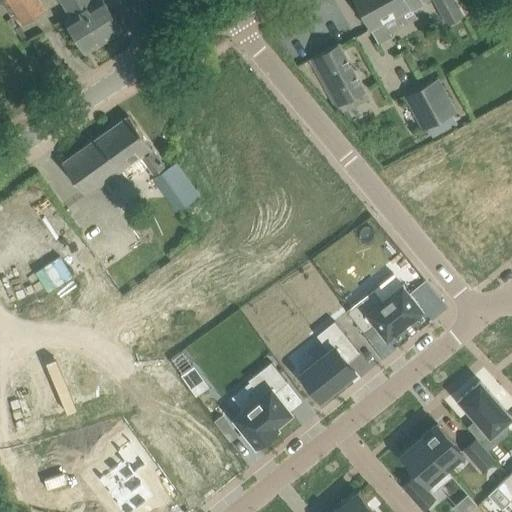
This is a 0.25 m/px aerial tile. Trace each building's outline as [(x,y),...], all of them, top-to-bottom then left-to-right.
[(36,0),(8,0),(23,24),(43,10),(36,0)] [(84,53),(103,41),(76,0),(59,0),(70,17),(63,20),(84,53)] [(76,0),(103,41),(122,29),(103,0),(95,0),(76,0)] [(354,0),(370,28),(377,42),(390,35),(388,33),(383,22),(411,7),(423,0),(433,0),(447,24),(462,16),(453,0),(354,0)] [(338,43),(309,58),(336,106),(344,102),(349,110),(368,99),(364,91),(338,43)] [(404,96),(422,130),(454,112),(436,79),(404,96)] [(128,115),(61,162),(84,195),(104,181),(111,191),(147,166),(153,174),(164,166),(128,115)] [(174,162),(159,172),(154,176),(178,210),(198,196),(174,162)] [(35,182),(4,201),(13,216),(25,209),(32,221),(52,209),(35,182)] [(144,381),(214,332),(152,243),(81,292),(144,381)] [(374,289),(347,311),(363,332),(375,323),(378,328),(386,337),(398,327),(398,328),(399,327),(409,320),(409,319),(422,309),(402,284),(382,300),(374,289)] [(329,350),(300,373),(320,399),(348,377),(353,372),(355,371),(353,370),(352,368),(347,362),(359,352),(334,320),(316,334),(329,350)] [(242,410),(233,417),(255,445),(277,428),(275,425),(279,421),(290,413),(291,412),(289,410),(274,392),(287,382),(270,361),(248,380),(249,382),(260,395),(242,410)] [(479,380),(458,399),(475,418),(466,426),(481,442),(511,416),(479,380)] [(222,416),(215,421),(219,427),(226,421),(222,416)] [(437,423),(418,438),(445,469),(445,468),(463,453),(437,423)] [(418,438),(400,454),(433,492),(452,475),(445,468),(445,469),(418,438)] [(476,438),(464,448),(482,468),(493,459),(476,438)] [(123,462),(100,479),(123,511),(127,511),(149,496),(134,474),(144,466),(129,445),(117,454),(123,462)] [(511,470),(496,486),(510,500),(511,498),(511,470)] [(412,474),(401,483),(421,506),(432,497),(412,474)] [(374,511),(357,492),(339,507),(343,511),(374,511)] [(471,498),(461,507),(465,511),(467,511),(476,505),(471,498)]
